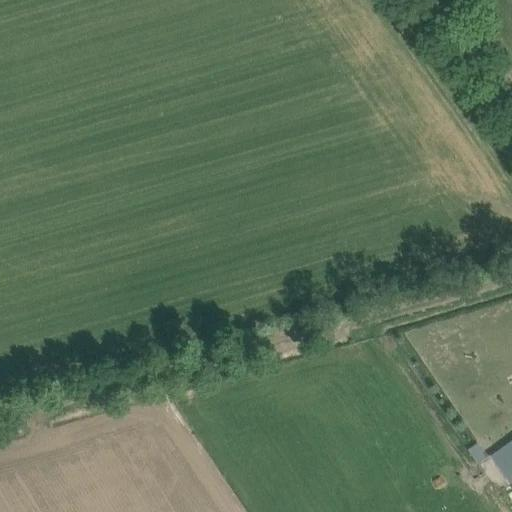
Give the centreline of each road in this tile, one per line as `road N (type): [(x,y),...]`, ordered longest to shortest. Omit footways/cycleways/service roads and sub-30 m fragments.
road 1 (track): [(0,425),(511,280)]
road 2 (unclassified): [(511,130),(421,0)]
